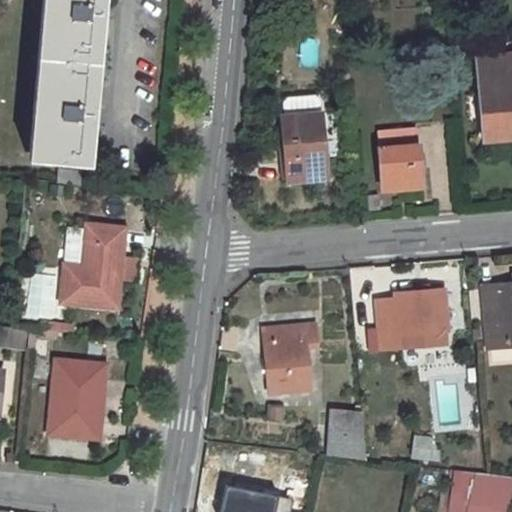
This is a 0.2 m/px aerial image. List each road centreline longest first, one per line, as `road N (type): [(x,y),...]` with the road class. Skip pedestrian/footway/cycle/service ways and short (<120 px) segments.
road 1 (residential): [(511,225),(208,252)]
road 2 (residential): [(208,252),(170,507)]
road 3 (residential): [(228,0),(208,252)]
road 4 (residential): [(170,507),(0,489)]
